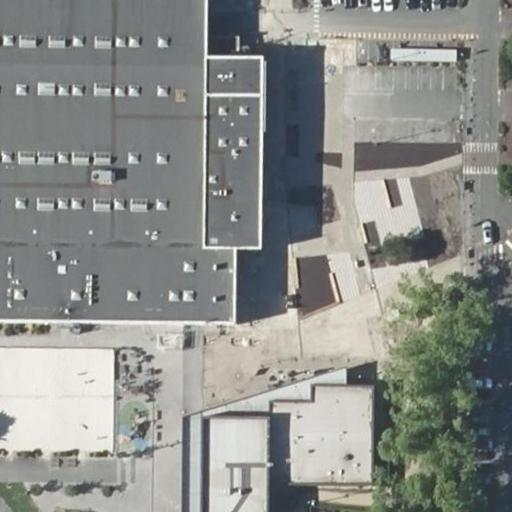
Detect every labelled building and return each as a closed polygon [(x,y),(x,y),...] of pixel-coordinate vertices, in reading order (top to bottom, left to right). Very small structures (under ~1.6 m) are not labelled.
[(195,54),(195,0),(0,0),(0,191),(190,193),(189,249),(222,250),(251,251),(250,56),(195,54)] [(218,35),(218,52),(237,52),(237,35),(218,35)] [(457,49),(390,47),(390,60),(457,62),(457,49)] [(190,193),(0,191),(0,248),(189,249),(190,193)] [(0,248),(0,322),(222,322),(222,250),(189,249),(0,248)] [(0,450),(113,453),(115,348),(0,346),(0,450)] [(313,385),(348,385),(349,367),(184,416),(183,511),(202,511),(204,417),(270,418),(271,402),(313,403),(313,385)] [(374,484),(375,386),(348,385),(313,385),(313,403),(271,402),(270,418),(204,417),(202,511),(271,511),(272,483),(374,484)]
